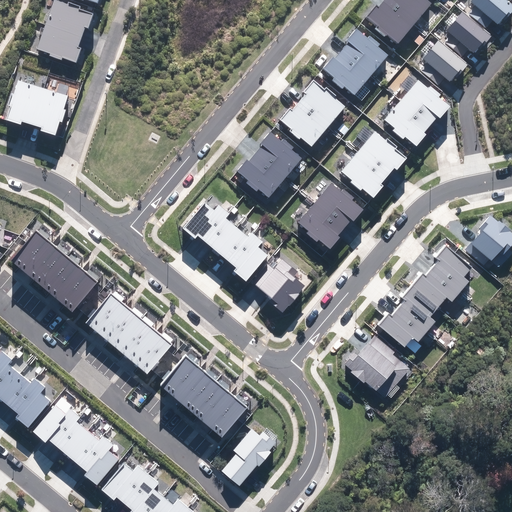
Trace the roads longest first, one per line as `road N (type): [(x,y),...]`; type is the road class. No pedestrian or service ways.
road 1 (residential): [(0,301),(249,511)]
road 2 (residential): [(123,233),(317,0)]
road 3 (residential): [(281,364),(429,202),(478,185)]
road 4 (residential): [(123,233),(281,364)]
road 5 (residential): [(131,0),(63,189)]
road 6 (residential): [(281,364),(313,404),(316,423),(313,449),(271,511)]
road 7 (residential): [(478,185),(466,94),(511,31)]
